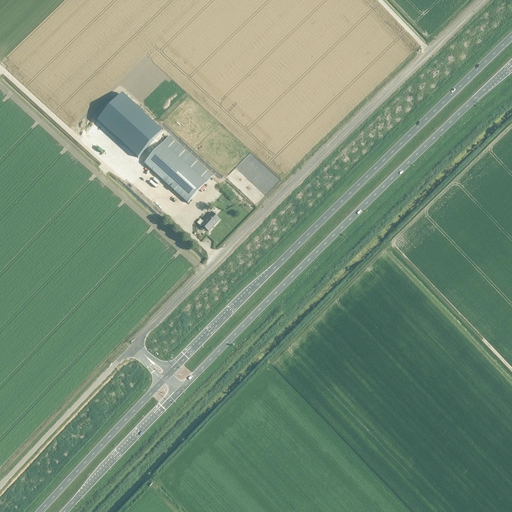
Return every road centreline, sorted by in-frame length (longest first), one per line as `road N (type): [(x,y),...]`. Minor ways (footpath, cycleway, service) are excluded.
road 1 (unclassified): [(134,345),(484,0)]
road 2 (trunk): [(511,36),(166,377)]
road 3 (trunk): [(180,390),(511,63)]
road 4 (unclassified): [(0,486),(134,345)]
road 5 (trunk): [(166,377),(41,511)]
road 6 (trunk): [(64,511),(180,390)]
